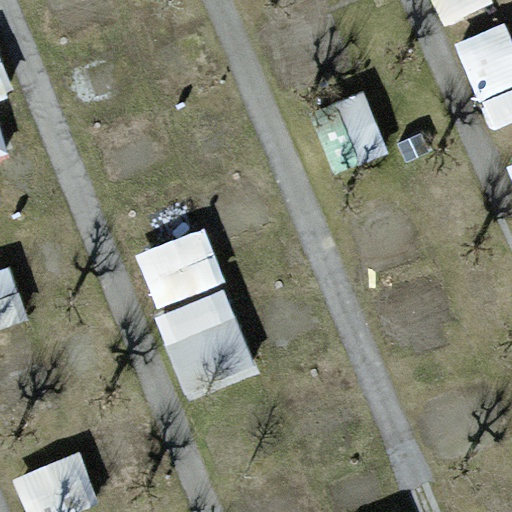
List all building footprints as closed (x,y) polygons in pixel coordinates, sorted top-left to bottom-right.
[(53,0),(65,35),(127,15),(121,0),(53,0)] [(437,0),(451,25),(499,0),(437,0)] [(374,81),(358,84),(341,1),(265,17),(283,100),(320,92),(337,171),(391,160),(374,81)] [(461,40),(497,128),(511,122),(511,37),(506,22),(461,40)] [(0,93),(19,84),(0,44),(0,93)] [(114,183),(178,159),(156,103),(93,127),(114,183)] [(264,168),(201,189),(219,244),(282,223),(264,168)] [(366,281),(431,257),(409,196),(344,220),(366,281)] [(141,248),(160,304),(230,281),(210,225),(141,248)] [(375,292),(392,342),(452,321),(435,272),(375,292)] [(163,308),(188,390),(260,369),(234,286),(163,308)] [(0,380),(0,414),(3,423),(61,401),(46,363),(0,380)]
